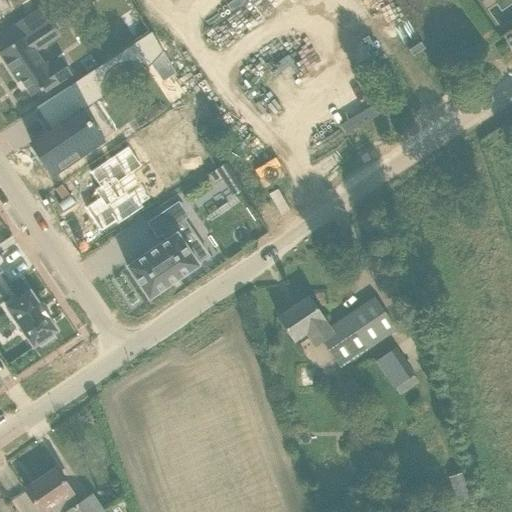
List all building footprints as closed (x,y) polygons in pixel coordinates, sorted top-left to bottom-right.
[(1,51),(0,51),(0,56),(17,82),(20,80),(31,96),(42,89),(44,92),(60,81),(50,65),(47,61),(43,64),(35,52),(60,36),(49,20),(48,20),(40,8),(10,28),(18,40),(1,51)] [(51,130),(31,144),(52,175),(102,141),(82,111),(97,101),(102,99),(102,98),(102,97),(101,96),(101,95),(101,94),(101,93),(101,92),(101,91),(101,90),(101,89),(101,88),(101,87),(101,86),(101,85),(101,84),(102,83),(102,82),(102,81),(103,81),(103,80),(103,79),(104,78),(104,77),(105,76),(105,75),(106,75),(106,74),(107,73),(107,72),(108,72),(109,71),(109,70),(110,70),(111,69),(112,69),(112,68),(113,68),(114,67),(115,67),(116,66),(117,66),(117,65),(118,65),(119,65),(120,64),(121,64),(122,64),(123,64),(124,64),(125,63),(126,63),(127,63),(128,63),(129,63),(130,63),(131,63),(132,64),(133,64),(134,64),(135,64),(136,65),(137,65),(138,65),(139,65),(140,66),(141,67),(142,67),(143,68),(144,68),(144,69),(145,69),(146,70),(162,51),(151,32),(36,108),(51,130)] [(113,140),(117,145),(132,135),(128,129),(113,140)] [(98,197),(84,207),(100,232),(115,222),(117,225),(143,207),(141,204),(150,198),(133,172),(141,166),(127,145),(89,172),(98,186),(93,190),(98,197)] [(225,163),(207,174),(208,175),(214,183),(221,179),(231,194),(241,188),(242,188),(225,163)] [(146,253),(127,266),(148,298),(198,265),(196,263),(207,255),(197,240),(186,248),(171,226),(182,219),(186,216),(178,203),(148,223),(157,236),(161,233),(166,240),(157,246),(157,245),(145,253),(146,253)] [(7,305),(5,307),(6,308),(7,308),(7,309),(31,344),(32,345),(31,345),(32,347),(34,346),(34,345),(37,343),(38,343),(40,345),(52,336),(50,334),(53,333),(54,332),(55,331),(55,332),(57,331),(55,329),(30,293),(30,292),(29,290),(27,292),(28,292),(7,306),(7,305)] [(374,298),(329,329),(308,297),(278,317),(296,343),(308,335),(314,346),(322,340),(341,368),(396,331),(374,298)] [(400,395),(419,383),(395,347),(375,360),(394,390),(396,389),(400,395)] [(139,413),(120,420),(132,452),(174,437),(184,464),(206,457),(192,419),(177,425),(169,402),(151,409),(150,408),(138,412),(139,413)] [(55,470),(25,490),(40,511),(42,511),(50,506),(54,511),(103,511),(92,494),(78,503),(55,470)] [(223,511),(218,496),(191,506),(193,511),(223,511)]
